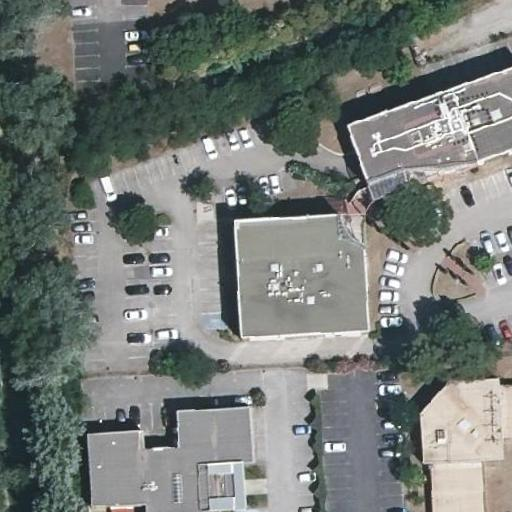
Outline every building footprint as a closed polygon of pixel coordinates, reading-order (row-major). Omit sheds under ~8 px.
[(511,72),(349,131),(367,184),(408,171),(454,169),(478,165),(511,152),(511,72)] [(374,203),(478,165),(454,169),(408,171),(367,184),(374,203)] [(363,217),(341,219),(341,226),(342,229),(343,233),(345,236),(347,238),(349,240),(351,242),(355,245),(359,246),(361,246),(365,247),(363,217)] [(341,219),(236,225),(243,340),(369,334),(365,247),(361,246),(359,246),(355,245),(351,242),(349,240),(347,238),(345,236),(343,233),(342,229),(341,226),(341,219)] [(497,384),(449,385),(458,394),(431,424),(422,416),(425,464),(431,464),(434,511),(488,511),(486,461),(501,441),(511,440),(511,389),(498,390),(497,384)] [(449,385),(422,416),(431,424),(458,394),(449,385)] [(149,432),(89,435),(93,509),(146,506),(145,511),(220,511),(220,503),(241,502),(240,474),(220,475),(219,467),(256,465),(253,409),(178,413),(179,449),(150,450),(149,432)] [(504,460),(501,441),(486,461),(504,460)]
